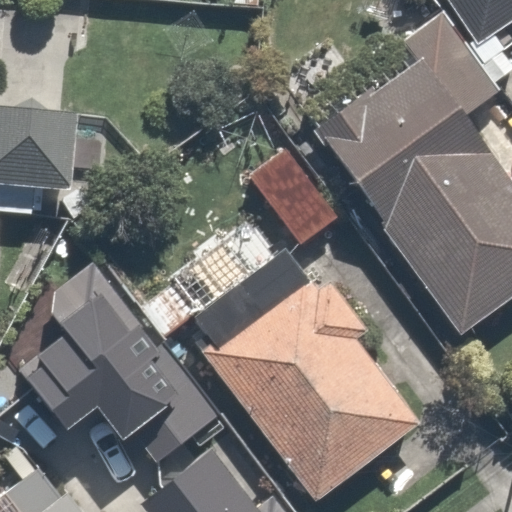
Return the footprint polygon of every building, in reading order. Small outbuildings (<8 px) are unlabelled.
[(511,0),(413,0),(458,60),(511,19),(511,0)] [(481,92),(432,29),(299,132),(448,324),(511,274),(511,195),(450,116),(481,92)] [(0,196),(4,196),(56,201),(64,108),(0,102),(0,196)] [(274,145),(235,175),(291,246),(330,215),(274,145)] [(289,244),(176,330),(302,497),(416,411),(291,246),(289,244)] [(215,419),(159,349),(154,352),(90,268),(51,296),(47,319),(62,341),(16,373),(62,438),(93,416),(118,448),(130,439),(155,469),(215,419)] [(252,511),(209,454),(134,510),(135,511),(279,511),(271,500),(254,511),(252,511)] [(70,511),(25,455),(0,474),(0,511),(70,511)]
